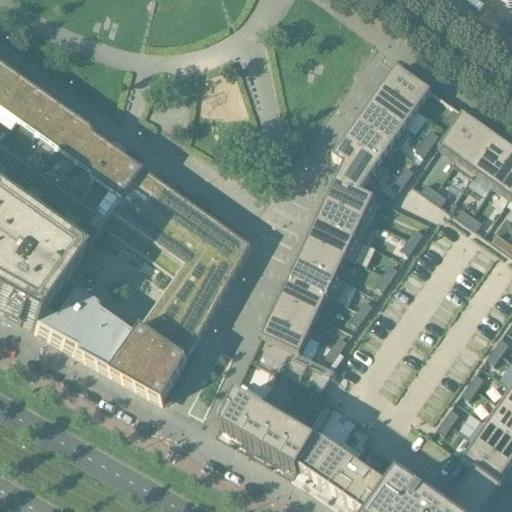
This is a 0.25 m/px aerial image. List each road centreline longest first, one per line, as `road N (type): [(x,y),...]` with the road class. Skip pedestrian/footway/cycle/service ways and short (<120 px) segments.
road 1 (residential): [(260,511),(0,362)]
road 2 (secondary): [(179,511),(0,409)]
